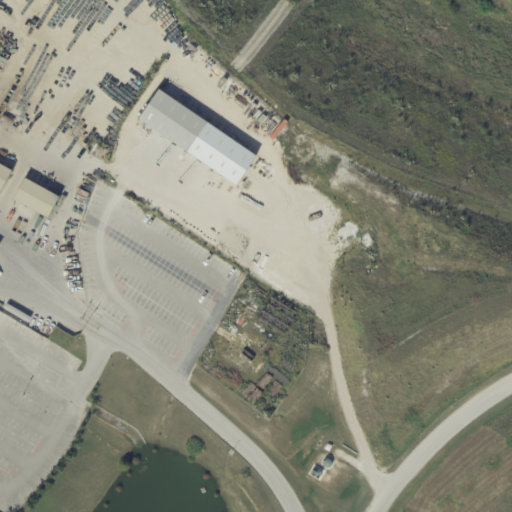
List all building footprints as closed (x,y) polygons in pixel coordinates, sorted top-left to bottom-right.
[(189,153),(140,119),(161,88),(210,122),(189,153)] [(133,102),(134,103),(126,115),(116,109),(125,97),(133,102)] [(0,162),(13,170),(2,192),(0,190),(0,162)] [(15,199),(27,178),(61,197),(49,218),(15,199)] [(328,444),(333,447),(330,452),(325,450),(328,444)]
